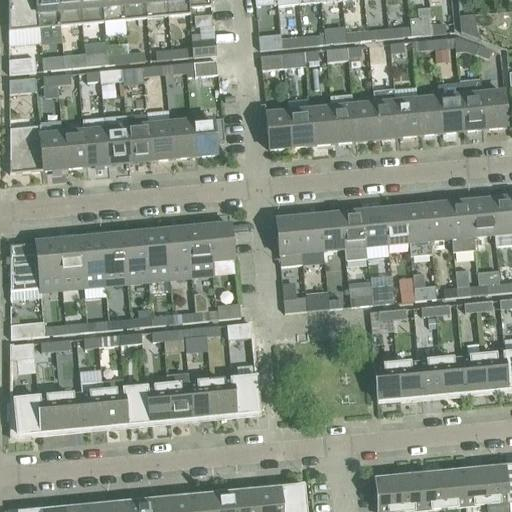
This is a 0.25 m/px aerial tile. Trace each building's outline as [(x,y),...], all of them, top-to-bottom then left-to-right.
[(8,0),(8,33),(39,31),(35,0),(8,0)] [(57,0),(35,0),(39,31),(60,29),(57,0)] [(57,0),(60,29),(82,27),(79,0),(57,0)] [(79,0),(82,27),(103,25),(100,0),(79,0)] [(100,0),(103,25),(125,23),(122,0),(100,0)] [(122,0),(125,23),(146,21),(144,0),(122,0)] [(144,0),(146,21),(168,18),(166,0),(144,0)] [(166,0),(168,18),(189,16),(187,0),(166,0)] [(187,0),(189,16),(190,16),(189,11),(211,9),(210,0),(187,0)] [(276,0),(254,0),(255,9),(257,9),(277,7),(276,0)] [(298,0),(276,0),(277,7),(277,9),(299,7),(299,6),(298,0)] [(460,34),(476,41),(474,17),(459,19),(460,34)] [(431,28),(432,37),(445,36),(445,27),(431,28)] [(418,29),(419,38),(432,37),(431,28),(418,29)] [(410,30),(388,32),(389,41),(411,39),(410,30)] [(388,32),(367,34),(368,43),(389,41),(388,32)] [(367,34),(345,36),(346,45),(368,43),(367,34)] [(333,46),(346,45),(345,36),(332,37),(333,46)] [(191,37),(192,46),(193,60),(215,58),(214,44),(201,45),(200,37),(191,37)] [(259,53),(282,51),(281,42),(280,37),(258,39),(259,53)] [(324,38),(302,40),(303,49),(325,47),(324,38)] [(302,40),(281,42),(282,51),(303,49),(302,40)] [(454,41),(433,43),(434,52),(455,50),(454,41)] [(475,58),(475,57),(479,48),(459,41),(454,41),(455,50),(455,55),(464,54),(475,58)] [(434,52),(433,43),(419,44),(420,53),(434,52)] [(404,55),(403,46),(390,47),(390,56),(404,55)] [(105,47),(84,49),(85,57),(86,70),(107,68),(107,59),(105,47)] [(376,48),(368,49),(369,64),(377,63),(376,48)] [(491,53),(479,48),(475,57),(488,62),(491,53)] [(347,51),(347,60),(361,59),(360,50),(347,51)] [(172,62),(187,60),(187,51),(171,53),(172,62)] [(347,51),(325,53),(326,65),(348,63),(347,60),(347,51)] [(156,63),(172,62),(171,53),(155,54),(156,63)] [(318,63),(317,54),(304,55),(304,64),(318,63)] [(129,66),(145,64),(144,55),(128,57),(129,66)] [(305,69),(304,64),(304,55),(283,57),(284,71),(305,69)] [(85,57),(63,59),(63,63),(64,72),(70,71),(86,70),(85,57)] [(128,57),(107,59),(107,68),(129,66),(128,57)] [(284,71),(283,57),(260,59),(261,73),(284,71)] [(63,59),(41,61),(42,65),(43,74),(58,72),(64,72),(63,63),(63,59)] [(9,77),(36,75),(34,61),(9,63),(9,77)] [(216,64),(193,66),(194,80),(217,78),(216,64)] [(186,76),(185,66),(172,68),(173,77),(186,76)] [(156,78),(155,69),(142,71),(143,80),(156,78)] [(130,81),(143,80),(142,71),(129,72),(130,81)] [(120,87),(118,73),(99,75),(100,84),(100,89),(120,87)] [(87,85),(100,84),(99,75),(86,76),(87,85)] [(69,77),(56,79),(57,88),(70,87),(69,77)] [(57,88),(56,79),(43,80),(44,89),(57,88)] [(36,95),(35,81),(9,83),(9,97),(36,95)] [(480,84),(458,86),(463,134),(484,132),(481,97),(480,84)] [(437,88),(438,101),(441,136),(463,134),(458,86),(437,88)] [(394,92),(372,94),(374,107),(377,142),(398,140),(395,105),(394,92)] [(484,132),(506,129),(503,95),(481,97),(484,132)] [(351,97),(329,99),(331,112),(334,146),(355,144),(352,110),(351,97)] [(438,101),(417,103),(420,138),(441,136),(438,101)] [(395,105),(398,140),(420,138),(417,103),(395,105)] [(352,110),(355,144),(377,142),(374,107),(352,110)] [(309,114),(312,148),(334,146),(331,112),(309,114)] [(309,114),(288,116),(291,150),(312,148),(309,114)] [(146,116),(125,118),(126,131),(129,165),(151,163),(148,129),(146,116)] [(288,116),(265,118),(269,152),(291,150),(288,116)] [(125,118),(103,120),(105,133),(108,167),(129,165),(126,131),(125,118)] [(103,120),(82,122),(83,135),(86,169),(108,167),(105,133),(103,120)] [(213,123),(191,125),(194,159),(216,157),(215,145),(224,144),(222,122),(213,123)] [(172,161),(194,159),(191,125),(169,127),(172,161)] [(169,127),(148,129),(151,163),(172,161),(169,127)] [(9,177),(44,173),(39,129),(9,132),(9,177)] [(40,129),(39,129),(44,173),(65,171),(62,137),(41,139),(40,129)] [(65,171),(86,169),(83,135),(62,137),(65,171)] [(511,201),(491,203),(494,237),(496,249),(511,247),(511,201)] [(473,239),(494,237),(491,203),(470,205),(473,239)] [(448,207),(451,241),(453,256),(474,254),(473,239),(470,205),(448,207)] [(430,243),(451,241),(448,207),(427,209),(430,243)] [(427,209),(405,211),(408,245),(410,259),(431,257),(430,243),(427,209)] [(387,248),(408,245),(405,211),(384,213),(387,248)] [(384,213),(362,215),(365,250),(387,248),(384,213)] [(362,215),(341,217),(344,252),(345,264),(366,262),(365,250),(362,215)] [(341,217),(319,219),(322,254),(344,252),(341,217)] [(319,219),(298,222),(301,256),(322,254),(319,219)] [(302,268),(301,256),(298,222),(275,224),(280,270),(302,268)] [(193,225),(194,231),(186,232),(190,277),(213,275),(212,264),(211,264),(208,230),(207,224),(193,225)] [(233,262),(230,228),(208,230),(211,264),(212,264),(233,262)] [(190,277),(186,232),(165,234),(169,279),(190,277)] [(169,279),(165,234),(143,236),(147,281),(169,279)] [(147,281),(143,236),(122,238),(126,283),(147,281)] [(126,283),(122,238),(100,240),(104,285),(126,283)] [(100,240),(79,242),(83,287),(83,290),(84,302),(106,300),(105,288),(104,285),(100,240)] [(83,287),(79,242),(57,244),(61,289),(83,287)] [(61,289),(57,244),(36,246),(40,291),(61,289)] [(40,294),(36,246),(10,249),(10,294),(39,291),(40,294)] [(412,280),(399,281),(400,296),(413,295),(413,291),(412,280)] [(511,285),(499,287),(500,296),(511,294),(511,285)] [(500,296),(499,287),(486,288),(487,297),(500,296)] [(434,289),(413,291),(413,295),(414,304),(427,303),(436,302),(434,289)] [(457,300),(470,299),(470,290),(456,291),(457,300)] [(444,301),(457,300),(456,291),(443,292),(444,301)] [(305,297),(305,300),(306,314),(329,312),(328,303),(327,295),(305,297)] [(401,305),(414,304),(413,295),(400,296),(401,305)] [(371,299),(372,308),(385,307),(384,298),(371,299)] [(351,310),(359,309),(368,308),(372,308),(371,299),(358,300),(350,301),(351,310)] [(305,300),(283,302),(284,316),(306,314),(305,300)] [(511,310),(511,301),(499,303),(500,312),(511,310)] [(341,302),(328,303),(329,312),(342,311),(341,302)] [(491,303),(477,305),(478,314),(492,313),(491,303)] [(478,314),(477,305),(463,306),(464,315),(478,314)] [(217,309),(218,322),(240,320),(239,306),(238,307),(217,309)] [(448,308),(434,309),(435,318),(449,317),(448,308)] [(435,318),(434,309),(420,310),(421,319),(435,318)] [(405,312),(391,313),(392,322),(406,321),(405,312)] [(392,322),(391,313),(377,314),(378,323),(392,322)] [(195,325),(208,323),(207,314),(194,316),(195,325)] [(182,326),(195,325),(194,316),(181,317),(182,326)] [(164,318),(151,320),(152,329),(165,327),(164,318)] [(152,329),(151,320),(138,321),(139,330),(152,329)] [(121,323),(108,324),(109,333),(122,332),(121,323)] [(109,333),(108,324),(95,325),(96,334),(109,333)] [(10,342),(44,339),(43,325),(18,327),(11,328),(10,328),(10,342)] [(228,343),(251,341),(250,326),(226,328),(228,343)] [(66,337),(79,336),(79,327),(65,328),(66,337)] [(53,338),(66,337),(65,328),(52,329),(53,338)] [(220,338),(219,329),(205,330),(206,340),(220,338)] [(192,341),(206,340),(205,330),(191,332),(192,341)] [(177,342),(176,333),(162,334),(163,344),(177,342)] [(149,345),(163,344),(162,334),(148,336),(149,345)] [(141,346),(140,336),(119,338),(120,348),(141,346)] [(97,340),(98,350),(120,348),(119,338),(97,340)] [(84,351),(98,350),(97,340),(83,342),(84,351)] [(69,352),(68,343),(54,345),(55,354),(69,352)] [(41,355),(55,354),(54,345),(40,346),(41,355)] [(34,362),(32,347),(11,349),(11,364),(17,363),(34,362)] [(511,393),(511,355),(503,357),(507,394),(511,393)] [(485,397),(507,394),(503,357),(481,359),(485,397)] [(485,397),(481,359),(460,361),(463,399),(485,397)] [(442,401),(463,399),(460,361),(438,363),(442,401)] [(442,401),(438,363),(416,365),(420,403),(442,401)] [(398,405),(420,403),(416,365),(395,367),(398,405)] [(395,367),(374,369),(378,407),(398,405),(395,367)] [(167,388),(170,426),(192,424),(188,386),(187,375),(166,377),(167,388)] [(255,380),(231,382),(235,420),(259,418),(255,380)] [(101,383),(106,432),(127,430),(124,392),(123,381),(101,383)] [(231,382),(210,384),(213,422),(235,420),(231,382)] [(80,385),(81,396),(84,434),(106,432),(101,383),(80,385)] [(210,384),(188,386),(192,424),(213,422),(210,384)] [(167,388),(145,390),(149,428),(170,426),(167,388)] [(145,390),(124,392),(127,430),(149,428),(145,390)] [(63,436),(84,434),(81,396),(59,398),(63,436)] [(38,400),(41,438),(63,436),(59,398),(38,400)] [(11,423),(11,441),(41,438),(38,400),(11,403),(11,406),(7,406),(7,423),(11,423)] [(511,466),(503,467),(507,505),(511,504),(511,466)] [(503,467),(482,469),(485,507),(485,511),(507,511),(507,505),(503,467)] [(482,469),(460,471),(464,509),(485,507),(482,469)] [(460,471),(439,473),(442,511),(464,509),(460,471)] [(439,473),(417,475),(420,511),(431,511),(442,511),(439,473)] [(420,511),(417,475),(395,477),(398,511),(420,511)] [(398,511),(395,477),(375,479),(377,511),(398,511)] [(280,511),(304,511),(302,486),(279,488),(280,511)] [(280,511),(279,488),(257,490),(259,511),(280,511)] [(259,511),(257,490),(236,493),(237,511),(259,511)] [(237,511),(236,493),(214,495),(215,511),(237,511)] [(193,511),(215,511),(214,495),(193,497),(193,511)] [(193,511),(193,497),(171,499),(172,511),(193,511)] [(150,511),(172,511),(171,499),(150,501),(150,511)] [(150,511),(150,501),(128,503),(128,511),(150,511)] [(107,511),(128,511),(128,503),(107,505),(107,511)]
